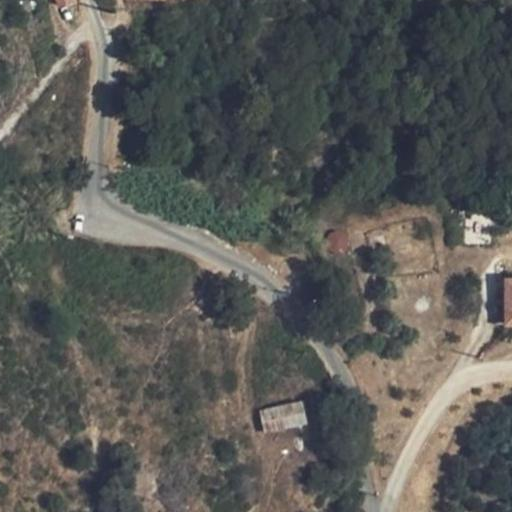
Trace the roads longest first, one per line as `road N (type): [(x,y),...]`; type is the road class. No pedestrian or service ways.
road 1 (residential): [(387,511),(354,409),(290,304),(196,241),(119,235),(90,214),(110,77),(92,0)]
road 2 (unknown): [(396,511),(436,411),(459,378)]
road 3 (unknown): [(459,378),(485,315),(491,273),(511,248)]
